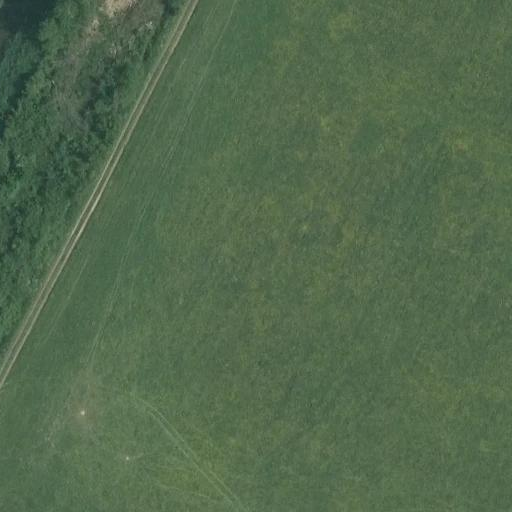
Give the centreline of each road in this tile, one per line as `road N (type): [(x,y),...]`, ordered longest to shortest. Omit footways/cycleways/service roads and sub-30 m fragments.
road 1 (track): [(185,0),(0,377)]
road 2 (track): [(0,126),(63,0)]
